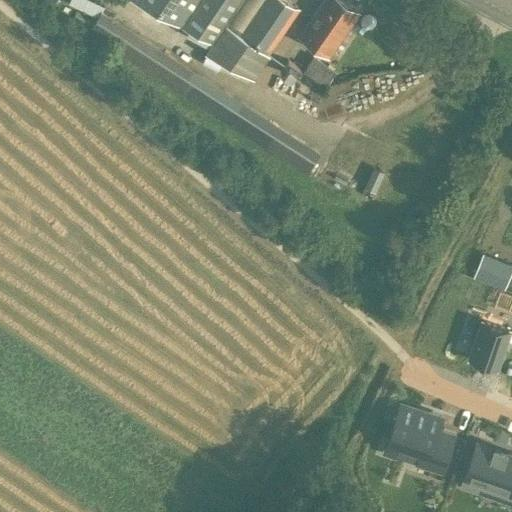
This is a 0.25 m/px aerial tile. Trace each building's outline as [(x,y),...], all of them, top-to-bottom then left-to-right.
[(97,16),(88,32),(307,172),(320,151),(102,9),(105,5),(94,0),(69,0),(69,2),(97,16)] [(161,18),(180,29),(186,19),(214,39),(206,50),(253,74),(269,51),(299,7),(289,0),(137,0),(164,13),(161,18)] [(344,0),(324,0),(300,34),(329,54),(360,11),(344,0)] [(280,71),(296,76),(301,68),(288,59),(280,71)] [(511,271),(511,261),(484,250),(474,277),(505,289),(511,271)] [(483,319),(469,358),(496,367),(510,328),(483,319)] [(401,402),(389,437),(420,447),(416,460),(442,469),(454,434),(437,429),(441,416),(401,402)] [(465,477),(479,482),(511,493),(511,453),(506,452),(507,449),(494,445),(493,447),(477,442),(472,456),(472,457),(467,472),(465,477)]
